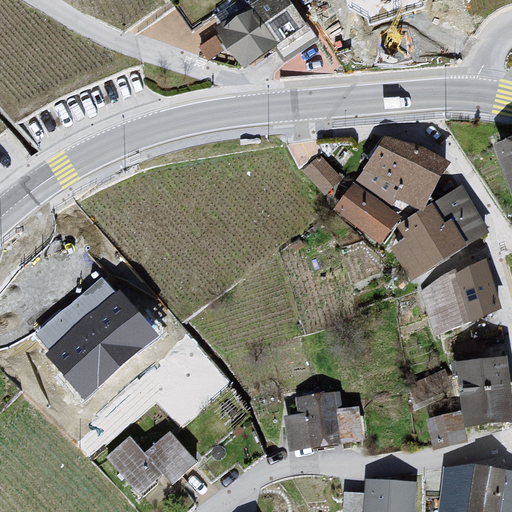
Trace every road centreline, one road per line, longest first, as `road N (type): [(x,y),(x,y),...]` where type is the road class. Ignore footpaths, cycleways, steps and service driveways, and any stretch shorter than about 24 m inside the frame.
road 1 (residential): [(211,511),(260,474),(403,464),(511,437)]
road 2 (secondary): [(269,107),(157,128),(83,157),(0,218)]
road 3 (unclassified): [(269,107),(247,82),(136,48),(43,0)]
road 4 (secondary): [(474,94),(269,107)]
